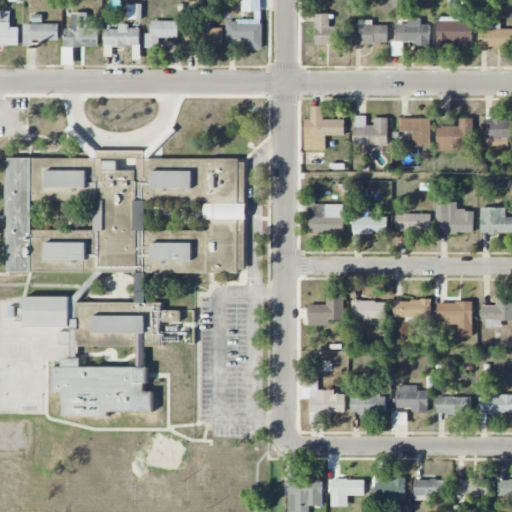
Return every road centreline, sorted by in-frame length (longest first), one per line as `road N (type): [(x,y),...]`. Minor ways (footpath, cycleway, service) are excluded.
road 1 (residential): [(0,82),(511,84)]
road 2 (residential): [(285,0),(285,444)]
road 3 (residential): [(511,265),(285,264)]
road 4 (residential): [(511,445),(285,444)]
